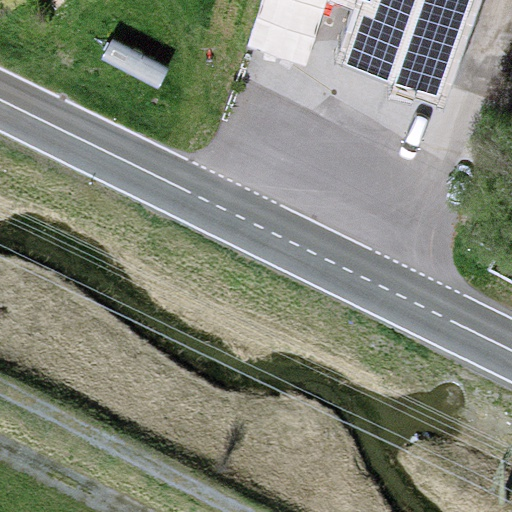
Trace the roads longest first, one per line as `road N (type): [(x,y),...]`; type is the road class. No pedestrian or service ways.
road 1 (unclassified): [(0,113),(511,364)]
road 2 (track): [(136,511),(0,448)]
